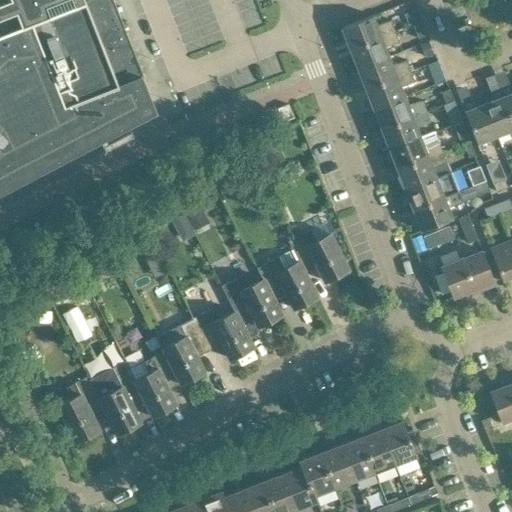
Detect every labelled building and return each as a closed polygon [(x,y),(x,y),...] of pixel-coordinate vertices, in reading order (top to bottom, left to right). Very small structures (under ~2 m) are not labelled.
[(0,0),(0,18),(16,12),(22,27),(85,2),(84,1),(83,0),(0,0)] [(144,84),(141,77),(143,76),(142,73),(141,73),(130,44),(113,0),(87,0),(84,1),(85,2),(22,27),(16,12),(0,18),(0,44),(0,45),(0,187),(128,122),(118,97),(144,84)] [(418,10),(405,15),(409,25),(412,24),(422,20),(418,10)] [(350,48),(395,30),(390,20),(376,25),(373,15),(342,28),(350,48)] [(428,35),(422,20),(412,24),(418,38),(428,35)] [(358,68),(389,56),(385,47),(399,41),(395,30),(350,48),(358,68)] [(429,41),(420,44),(425,57),(434,54),(429,41)] [(365,88),(410,71),(406,60),(392,65),(389,56),(358,68),(365,88)] [(439,68),(431,72),(435,84),(444,80),(439,68)] [(373,108),(404,96),(401,87),(415,82),(410,71),(365,88),(373,108)] [(445,103),(454,100),(449,89),(441,92),(445,103)] [(511,92),(503,96),(511,118),(511,92)] [(381,129),(426,111),(422,100),(408,106),(404,96),(373,108),(381,129)] [(511,136),(511,118),(503,96),(484,104),(496,135),(509,130),(511,137),(511,136)] [(288,104),(277,108),(283,121),(293,117),(288,104)] [(496,135),(484,104),(465,111),(480,150),(486,147),(483,140),(496,135)] [(448,108),(454,123),(462,120),(456,105),(448,108)] [(389,149),(420,136),(416,127),(431,122),(426,111),(381,129),(389,149)] [(468,136),(462,120),(454,123),(460,139),(468,136)] [(397,169),(442,151),(434,132),(420,137),(420,136),(389,149),(397,169)] [(471,141),(464,143),(468,157),(475,155),(471,141)] [(269,143),(257,149),(266,166),(278,160),(269,143)] [(405,189),(450,171),(451,171),(447,162),(446,162),(442,151),(397,169),(405,189)] [(479,165),(469,169),(475,184),(485,180),(479,165)] [(413,209),(458,191),(450,171),(405,189),(413,209)] [(493,184),(496,191),(507,187),(504,179),(493,184)] [(462,202),(458,191),(413,209),(421,230),(439,222),(452,217),(448,208),(462,202)] [(511,206),(509,198),(496,203),(500,212),(511,207),(511,206)] [(500,212),(496,203),(484,208),(487,217),(500,212)] [(181,208),(169,214),(175,228),(187,221),(181,208)] [(459,218),(464,230),(473,227),(468,214),(459,218)] [(478,239),(473,227),(464,230),(469,243),(478,239)] [(292,249),(297,260),(298,260),(302,267),(315,261),(325,281),(348,269),(330,233),(316,240),(310,229),(287,240),(292,249)] [(436,230),(423,235),(428,247),(441,242),(436,230)] [(511,275),(511,244),(510,240),(490,248),(503,282),(508,280),(507,277),(511,275)] [(152,243),(140,249),(147,263),(159,257),(152,243)] [(317,296),(302,267),(301,268),(297,260),(292,249),(256,267),(262,278),(271,294),(283,288),(294,308),(317,296)] [(495,285),(482,250),(440,266),(452,297),(464,292),(466,296),(495,285)] [(281,314),(271,294),(262,278),(249,285),(243,274),(221,286),(233,311),(234,310),(235,313),(236,312),(246,332),(251,329),(251,322),(255,320),(258,326),(281,314)] [(248,337),(246,332),(236,312),(235,313),(234,310),(233,311),(220,317),(215,306),(193,317),(207,345),(219,338),(230,358),(253,346),(248,337)] [(194,351),(207,345),(193,317),(171,329),(177,340),(163,347),(164,350),(165,350),(178,377),(181,383),(204,371),(194,351)] [(166,384),(178,377),(165,350),(164,350),(129,368),(143,395),(142,395),(150,410),(152,415),(176,404),(166,384)] [(150,410),(142,395),(143,395),(129,368),(126,360),(90,378),(90,379),(99,397),(102,403),(101,403),(117,434),(140,422),(137,416),(150,410)] [(89,409),(101,403),(102,403),(99,397),(90,379),(90,378),(88,375),(66,387),(71,398),(57,405),(76,441),(99,429),(89,409)] [(511,417),(511,377),(499,382),(501,386),(489,391),(501,422),(511,417)] [(401,420),(380,428),(394,464),(415,456),(414,454),(421,452),(412,429),(405,431),(401,420)] [(394,464),(380,428),(360,436),(374,472),(394,464)] [(374,472),(360,436),(340,444),(354,479),(374,472)] [(354,479),(340,444),(320,452),(334,487),(354,479)] [(334,487),(320,452),(299,460),(302,466),(302,465),(314,495),(316,494),(319,504),(337,497),(334,487)] [(314,495),(302,465),(302,466),(282,473),(296,509),(317,501),(314,495)] [(287,511),(296,509),(282,473),(262,481),(273,511),(287,511)] [(273,511),(262,481),(242,489),(250,511),(273,511)] [(250,511),(242,489),(222,496),(222,497),(227,511),(250,511)] [(418,492),(407,497),(410,504),(431,496),(429,489),(418,492)] [(227,511),(222,497),(222,496),(220,491),(199,499),(204,511),(227,511)] [(390,511),(410,504),(407,497),(387,505),(390,511)] [(204,511),(199,499),(179,507),(181,511),(204,511)]
